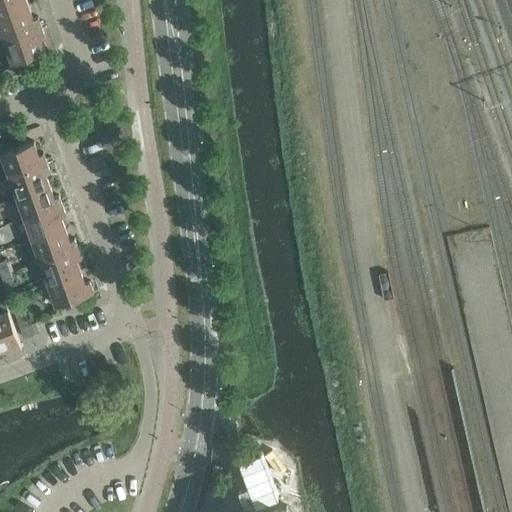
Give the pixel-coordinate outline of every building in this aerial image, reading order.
[(0,0),(0,16),(30,6),(27,0),(0,0)] [(0,16),(0,27),(4,39),(42,26),(38,16),(34,18),(30,6),(0,16)] [(42,26),(4,39),(12,62),(45,50),(41,37),(46,35),(42,26)] [(4,69),(7,77),(20,72),(17,64),(4,69)] [(1,152),(9,175),(47,161),(44,151),(39,153),(35,140),(1,152)] [(9,175),(17,196),(50,184),(46,173),(51,171),(47,161),(9,175)] [(17,196),(25,218),(63,204),(59,194),(55,196),(50,184),(17,196)] [(25,218),(33,239),(66,227),(62,215),(66,214),(63,204),(25,218)] [(33,239),(40,260),(78,247),(75,237),(70,239),(66,227),(33,239)] [(40,260),(48,282),(81,270),(77,258),(82,257),(78,247),(40,260)] [(0,261),(0,270),(1,275),(9,272),(5,259),(0,261)] [(81,270),(48,282),(56,304),(94,291),(90,280),(86,282),(81,270)] [(9,272),(1,275),(6,287),(14,284),(9,272)] [(0,301),(0,349),(10,346),(11,350),(22,346),(5,299),(0,301)] [(16,315),(20,327),(26,325),(30,324),(25,312),(16,315)] [(20,327),(24,336),(39,331),(36,321),(30,324),(26,325),(20,327)]
